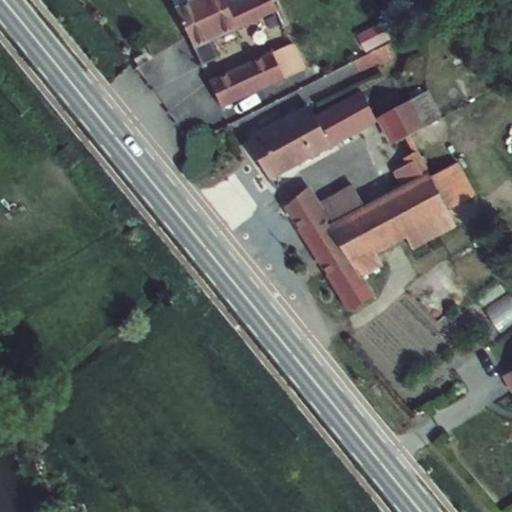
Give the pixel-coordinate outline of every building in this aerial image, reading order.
[(194,37),(209,66),(212,72),(223,66),(212,48),(287,12),(280,0),(254,0),(237,9),(232,0),(205,0),(181,13),(194,37)] [(383,20),(357,33),(366,51),(392,38),(383,20)] [(301,46),(218,86),(230,112),(316,71),(301,46)] [(313,106),(254,142),(277,182),(384,120),(364,88),(319,115),(313,106)] [(418,100),(431,124),(441,118),(428,95),(422,98),(418,100)] [(400,142),(417,132),(431,124),(418,100),(386,119),(400,142)] [(441,177),(429,155),(413,165),(425,184),(373,215),(337,236),(321,210),(311,194),(293,208),(346,296),(370,283),(390,271),(379,253),(407,238),(417,255),(466,225),(457,208),(441,177)] [(459,167),(441,177),(457,208),(475,198),(459,167)] [(358,191),(321,210),(337,236),(373,215),(358,191)] [(370,283),(346,296),(356,312),(379,298),(370,283)] [(467,320),(485,344),(511,324),(511,296),(507,290),(467,320)]
